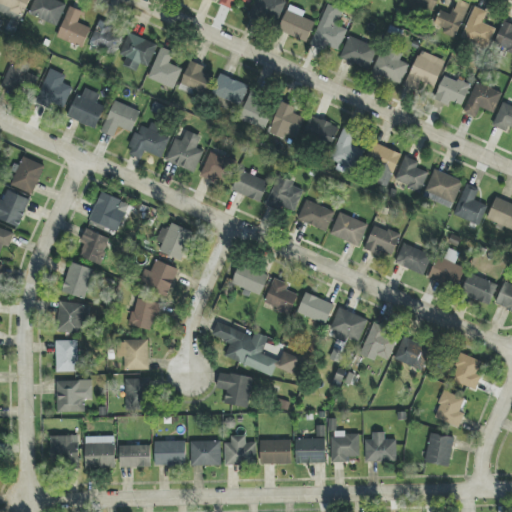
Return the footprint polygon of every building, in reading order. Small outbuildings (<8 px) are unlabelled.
[(0,0),(0,12),(20,22),(29,0),(0,0)] [(34,0),(29,15),(58,26),(66,4),(55,0),(34,0)] [(221,0),(220,4),(231,9),(235,0),(239,0),(250,4),(251,0),(221,0)] [(286,2),(280,0),(255,0),(250,15),(276,26),(286,2)] [(405,0),(405,1),(435,9),(438,0),(405,0)] [(457,37),(470,4),(459,0),(456,0),(451,15),(440,11),(433,29),(457,37)] [(279,32),(307,42),(315,22),(303,18),(305,12),(289,5),(279,32)] [(310,45),(324,51),(327,45),(338,51),(347,30),(337,26),(343,12),(328,5),(310,45)] [(91,29),(79,24),(84,13),(70,7),(57,37),(83,48),(91,29)] [(487,12),(473,7),(462,39),(488,48),(495,28),(483,24),(487,12)] [(511,24),(504,21),(492,46),(511,55),(511,24)] [(88,50),(100,54),(102,50),(111,53),(119,31),(98,23),(88,50)] [(137,72),(140,65),(147,68),(157,45),(129,33),(120,55),(127,58),(123,66),(137,72)] [(340,58),(368,70),(377,48),(349,36),(340,58)] [(402,55),(383,46),(372,73),(400,85),(409,64),(400,60),(402,55)] [(182,69),(168,64),(173,53),(161,48),(148,79),(173,89),(182,69)] [(404,87),(416,92),(420,81),(434,87),(445,62),(420,51),(404,87)] [(2,88),(23,94),(31,66),(10,61),(2,88)] [(204,66),(188,61),(180,90),(193,94),(194,91),(207,95),(212,75),(202,73),(204,66)] [(64,109),(73,88),(63,83),(66,76),(49,69),(35,103),(50,109),(52,104),(64,109)] [(247,86),(221,74),(212,95),(238,106),(247,86)] [(448,106),(450,101),(462,106),(470,86),(444,75),(434,100),(448,106)] [(493,113),(501,93),(476,82),(463,113),(476,118),(480,108),(493,113)] [(100,94),(85,89),(82,97),(76,95),(68,118),(96,129),(104,106),(96,103),(100,94)] [(262,129),(276,100),(253,89),(239,118),(262,129)] [(141,112),(115,101),(101,132),(114,138),(119,127),(132,133),(141,112)] [(507,133),(510,127),(511,128),(511,105),(503,101),(492,126),(507,133)] [(295,142),(305,118),(293,114),(295,108),(281,102),(269,132),(295,142)] [(331,146),(339,127),(311,115),(304,134),(331,146)] [(163,159),(170,138),(157,133),(159,126),(151,123),(149,129),(138,125),(128,155),(142,160),(145,153),(163,159)] [(351,145),(356,133),(343,129),(331,160),(338,163),(335,170),(353,177),(363,150),(351,145)] [(194,173),(204,151),(197,148),(201,137),(186,131),(182,142),(175,139),(166,161),(194,173)] [(401,155),(374,143),(364,165),(379,172),(375,182),(387,187),(401,155)] [(200,177),(214,182),(216,177),(228,182),(236,162),(210,151),(200,177)] [(419,162),(404,157),(395,183),(421,192),(428,173),(416,168),(419,162)] [(34,194),(44,165),(23,158),(20,166),(17,165),(10,186),(34,194)] [(451,209),(463,181),(434,169),(423,197),(451,209)] [(232,193),(262,201),(268,179),(238,171),(232,193)] [(303,191),(293,187),(295,183),(278,176),(267,204),(293,214),(303,191)] [(488,206),(474,200),(479,189),(467,184),(453,215),(479,226),(488,206)] [(0,219),(18,228),(30,200),(8,190),(3,201),(0,199),(0,219)] [(90,221),(118,232),(126,212),(118,209),(122,201),(101,192),(90,221)] [(511,230),(511,203),(496,197),(486,219),(511,230)] [(335,212),(306,200),(298,220),(327,232),(335,212)] [(359,247),(368,225),(340,213),(330,235),(359,247)] [(162,228),(157,241),(163,243),(160,252),(181,261),(192,232),(171,224),(168,230),(162,228)] [(374,225),(365,248),(391,259),(400,236),(374,225)] [(0,254),(3,246),(9,248),(14,234),(0,228),(0,254)] [(98,265),(110,240),(87,229),(81,240),(88,244),(82,257),(98,265)] [(424,276),(432,256),(403,244),(395,264),(424,276)] [(455,264),(459,253),(449,249),(445,259),(438,256),(429,278),(455,288),(464,268),(455,264)] [(152,272),(144,269),(139,287),(170,296),(178,268),(155,261),(152,272)] [(84,299),(94,270),(71,262),(62,292),(84,299)] [(232,284),(260,296),(269,276),(240,264),(232,284)] [(463,293),(489,305),(498,286),(472,274),(463,293)] [(298,295),(286,290),(289,285),(275,279),(264,304),(290,315),(298,295)] [(496,306),(511,311),(511,284),(503,282),(496,306)] [(334,305),(305,293),(297,314),(326,325),(334,305)] [(131,327),(152,330),(153,318),(159,318),(161,302),(134,300),(131,327)] [(88,304),(60,303),(59,333),(87,334),(88,304)] [(358,345),(368,320),(339,308),(329,333),(358,345)] [(224,358),(272,376),(275,368),(293,375),(300,358),(283,352),(280,361),(262,354),(268,338),(255,332),(253,336),(217,323),(212,336),(230,342),(224,358)] [(374,359),(375,355),(388,361),(399,335),(373,324),(361,354),(374,359)] [(395,361),(423,370),(430,347),(402,338),(395,361)] [(124,371),(149,370),(148,340),(116,341),(116,357),(124,357),(124,371)] [(77,341),(55,341),(56,372),(78,372),(77,341)] [(476,391),(481,376),(476,374),(481,361),(461,354),(451,382),(476,391)] [(226,390),(224,405),(249,408),(253,378),(220,373),(217,389),(226,390)] [(148,379),(125,380),(126,411),(149,410),(148,379)] [(92,381),(57,381),(57,413),(85,412),(85,400),(92,400),(92,381)] [(434,418),(459,428),(465,414),(460,412),(465,400),(445,391),(434,418)] [(296,440),(296,464),(326,463),(325,431),(318,431),(318,439),(296,440)] [(397,462),(396,440),(385,440),(384,432),(372,433),(372,440),(365,440),(366,462),(397,462)] [(332,463),(347,463),(346,457),(360,457),(359,433),(332,433),(332,463)] [(450,467),(454,437),(429,434),(426,464),(450,467)] [(78,436),(50,436),(51,463),(79,462),(78,436)] [(225,465),(256,465),(255,443),(246,443),(246,436),(231,436),(231,444),(225,444),(225,465)] [(116,469),(115,437),(85,437),(86,469),(116,469)] [(260,441),(260,465),(292,464),(291,440),(260,441)] [(155,466),(185,466),(186,442),(156,441),(155,466)] [(191,467),(221,466),(221,442),(191,442),(191,467)] [(151,467),(151,446),(120,446),(120,468),(151,467)]
